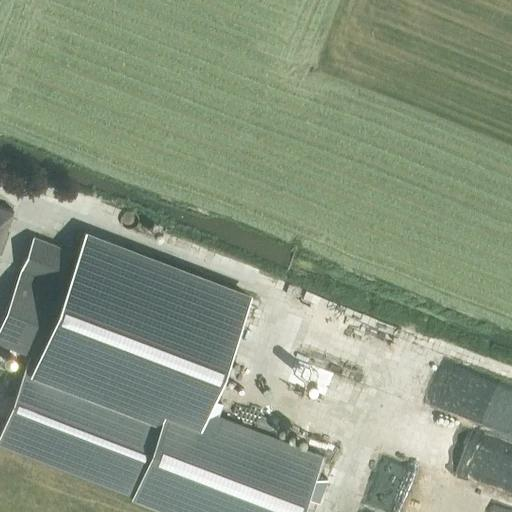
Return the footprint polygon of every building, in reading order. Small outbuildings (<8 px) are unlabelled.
[(0,204),(0,251),(15,210),(0,204)] [(77,252),(41,240),(33,237),(0,323),(0,342),(31,355),(28,363),(28,362),(0,435),(0,442),(134,493),(133,495),(176,511),(301,511),(307,497),(314,478),(321,459),(217,419),(223,404),(211,399),(251,293),(85,230),(77,252)] [(511,394),(456,374),(442,412),(511,436),(511,394)] [(428,459),(441,426),(365,397),(352,430),(428,459)] [(511,453),(508,452),(495,495),(511,500),(511,453)] [(314,478),(307,497),(319,502),(328,478),(314,478)] [(372,505),(392,511),(449,511),(456,494),(414,480),(410,493),(388,486),(387,491),(377,488),(372,505)]
